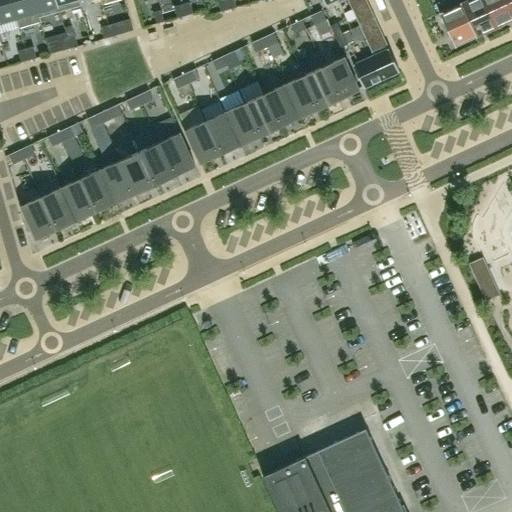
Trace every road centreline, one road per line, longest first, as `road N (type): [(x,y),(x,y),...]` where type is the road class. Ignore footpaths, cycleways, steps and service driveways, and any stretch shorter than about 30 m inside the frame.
road 1 (residential): [(208,276),(374,199)]
road 2 (residential): [(345,138),(180,216)]
road 3 (residential): [(180,216),(24,287)]
road 4 (residential): [(53,347),(208,276)]
road 5 (residential): [(374,199),(511,135)]
